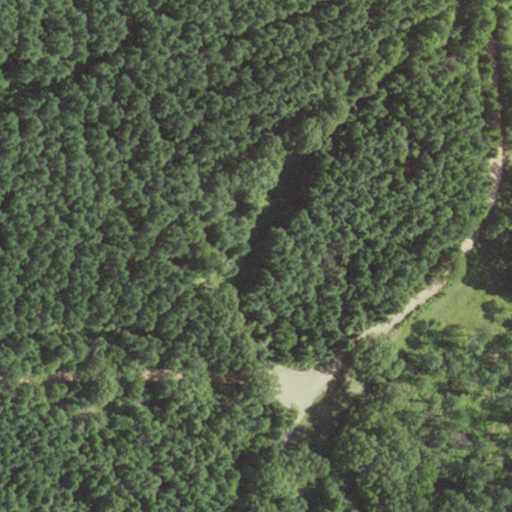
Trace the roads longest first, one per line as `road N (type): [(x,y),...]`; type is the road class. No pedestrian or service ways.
road 1 (track): [(262,511),(274,448),(301,397),(451,263),(477,216),(491,167),(491,116),(485,44),(471,0)]
road 2 (track): [(301,397),(270,382),(204,376),(0,381)]
